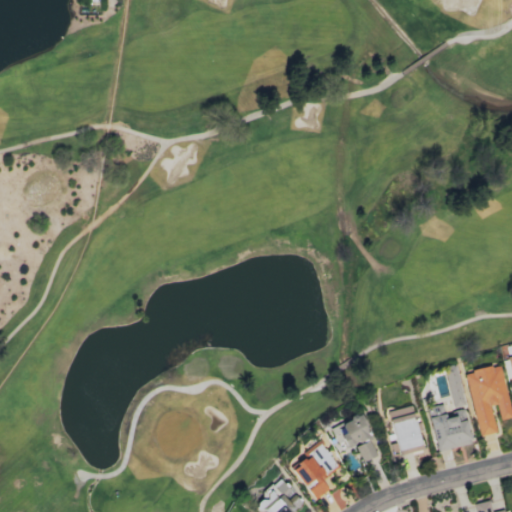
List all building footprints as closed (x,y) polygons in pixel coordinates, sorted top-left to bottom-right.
[(478,435),(494,432),(489,405),(496,403),(499,419),(510,416),(499,364),(464,371),(478,435)] [(398,454),(421,449),(410,405),(387,411),(398,454)] [(329,426),(336,444),(341,442),(344,449),(354,444),(361,461),(376,454),(359,414),(329,426)] [(314,499),(327,488),(320,480),(337,466),(319,443),(289,467),(314,499)] [(473,502),(475,511),(503,511),(503,509),(491,511),(488,499),(473,502)]
